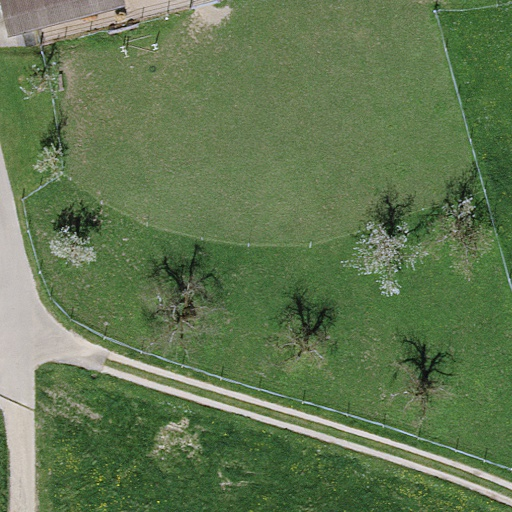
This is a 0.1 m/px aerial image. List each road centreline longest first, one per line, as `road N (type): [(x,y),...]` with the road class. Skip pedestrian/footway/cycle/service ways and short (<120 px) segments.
road 1 (track): [(0,335),(511,495)]
road 2 (track): [(21,341),(19,511)]
